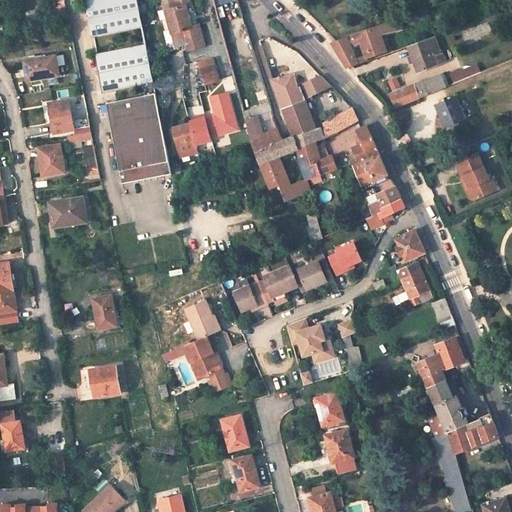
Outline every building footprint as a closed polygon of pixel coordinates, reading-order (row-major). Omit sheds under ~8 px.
[(87,0),(94,33),(142,24),(137,0),(87,0)] [(165,8),(171,32),(181,30),(185,45),(188,43),(186,36),(185,29),(198,25),(197,21),(189,23),(186,13),(183,3),(175,5),(165,8)] [(337,41),(332,42),(340,55),(348,67),(358,63),(350,46),(364,41),(366,47),(363,49),(366,57),(387,49),(380,34),(396,30),(392,19),(376,25),(377,26),(337,41)] [(198,25),(185,29),(186,36),(188,43),(203,40),(201,32),(198,25)] [(434,36),(408,45),(418,71),(444,61),(440,52),(434,36)] [(203,40),(188,43),(185,45),(187,52),(205,47),(203,40)] [(146,44),(97,54),(104,90),(153,80),(146,44)] [(29,60),(25,60),(28,77),(45,74),(46,77),(60,75),(57,55),(46,57),(29,60)] [(201,76),(217,72),(215,65),(213,57),(198,62),(201,76)] [(454,80),(482,73),(480,65),(452,72),(454,80)] [(291,75),(272,79),(277,91),(279,97),(283,106),(307,97),(306,95),(303,96),(300,86),(294,88),(291,75)] [(396,109),(446,88),(441,75),(415,86),(415,85),(391,95),(396,109)] [(322,76),(306,83),(311,96),(332,86),(322,76)] [(106,102),(123,183),(172,173),(155,92),(106,102)] [(211,136),(238,129),(227,93),(219,95),(211,97),(216,115),(206,118),(211,136)] [(307,97),(283,106),(293,135),(309,129),(314,128),(307,104),(312,101),(311,96),(307,97)] [(456,96),(437,104),(446,125),(465,117),(456,96)] [(69,100),(49,103),(55,132),(90,126),(88,116),(73,119),(69,100)] [(266,102),(256,110),(259,114),(263,111),(268,118),(274,113),(266,102)] [(352,106),(326,121),(329,129),(332,135),(339,131),(339,130),(358,119),(352,107),(352,106)] [(257,114),(245,119),(248,131),(261,126),(257,114)] [(190,123),(196,144),(212,139),(211,136),(206,118),(205,117),(197,119),(189,121),(190,123)] [(172,128),(180,155),(197,150),(196,144),(190,123),(172,128)] [(367,124),(356,129),(362,143),(352,148),(357,161),(379,152),(372,137),(373,137),(367,124)] [(282,139),(255,151),(260,163),(276,156),(297,148),(313,142),(332,135),(329,129),(325,130),(322,125),(314,128),(309,129),(293,135),(282,139)] [(261,126),(248,131),(250,140),(263,134),(261,126)] [(263,134),(250,140),(251,142),(255,151),(282,139),(277,128),(263,134)] [(313,142),(297,148),(308,179),(337,168),(332,156),(329,157),(318,161),(314,146),(313,142)] [(324,142),(314,146),(318,161),(329,157),(324,142)] [(440,142),(423,149),(429,163),(446,156),(440,142)] [(60,145),(39,148),(41,157),(39,157),(43,177),(65,172),(60,145)] [(465,175),(469,185),(467,186),(473,198),(490,191),(485,179),(489,177),(478,152),(457,161),(462,176),(465,175)] [(380,155),(366,160),(374,180),(388,174),(383,161),(380,155)] [(276,156),(260,163),(270,189),(280,185),(286,200),(307,192),(311,190),(308,179),(307,179),(307,178),(291,184),(284,169),(281,170),(276,156)] [(353,165),(361,185),(372,181),(374,180),(366,160),(353,165)] [(0,173),(0,224),(9,223),(0,173)] [(496,188),(491,176),(489,177),(485,179),(490,191),(496,188)] [(372,181),(361,185),(363,190),(373,185),(372,181)] [(395,184),(366,198),(373,215),(379,213),(384,211),(383,207),(401,198),(395,184)] [(83,197),(50,203),(54,227),(87,222),(83,197)] [(401,198),(383,207),(384,211),(379,213),(381,217),(405,207),(404,204),(401,198)] [(307,216),(313,239),(324,236),(318,213),(307,216)] [(397,238),(405,258),(406,261),(425,252),(420,240),(415,230),(397,238)] [(354,243),(337,250),(338,255),(330,258),(337,276),(347,271),(345,267),(353,264),(362,260),(354,243)] [(319,262),(299,270),(308,290),(317,286),(327,282),(327,284),(335,280),(327,260),(319,263),(319,262)] [(433,298),(417,261),(398,269),(408,293),(411,298),(414,306),(433,298)] [(9,262),(0,263),(0,312),(0,313),(17,310),(9,262)] [(291,266),(259,280),(261,284),(267,300),(273,297),(285,293),(287,292),(292,290),(299,286),(294,273),(291,266)] [(299,270),(294,273),(299,286),(302,292),(308,290),(299,270)] [(384,279),(374,283),(377,291),(387,287),(384,279)] [(251,284),(235,291),(242,310),(251,306),(258,303),(260,307),(264,305),(269,303),(267,300),(261,284),(252,287),(251,284)] [(275,302),(287,298),(285,293),(273,297),(275,302)] [(408,293),(400,296),(403,301),(411,298),(408,293)] [(112,294),(95,298),(99,316),(96,316),(98,330),(118,326),(112,294)] [(432,302),(438,318),(451,313),(445,297),(432,302)] [(206,300),(187,308),(200,339),(207,336),(218,332),(211,316),(213,315),(206,300)] [(17,310),(0,313),(2,322),(19,319),(17,310)] [(438,318),(442,327),(455,322),(451,313),(438,318)] [(213,315),(211,316),(218,332),(222,330),(219,322),(216,314),(213,315)] [(305,318),(287,325),(292,344),(299,342),(302,356),(311,353),(322,351),(322,353),(332,351),(328,338),(324,339),(319,340),(316,326),(308,329),(305,318)] [(340,325),(344,337),(350,335),(357,332),(353,320),(340,325)] [(320,325),(316,326),(319,340),(324,339),(320,325)] [(350,335),(344,337),(347,349),(353,347),(350,335)] [(200,339),(186,345),(189,351),(200,378),(208,375),(221,370),(224,375),(211,381),(215,390),(232,383),(220,354),(218,355),(217,351),(214,352),(207,336),(200,339)] [(459,336),(436,345),(439,353),(418,363),(428,387),(429,387),(446,380),(442,370),(458,364),(460,369),(471,365),(459,336)] [(189,351),(186,345),(163,355),(166,361),(189,351)] [(314,363),(333,357),(332,351),(322,353),(322,351),(311,353),(314,363)] [(0,401),(15,399),(13,384),(4,385),(2,368),(4,367),(3,354),(0,354),(0,401)] [(116,365),(90,370),(94,396),(121,392),(116,365)] [(224,375),(221,370),(208,375),(211,381),(224,375)] [(308,373),(300,375),(302,381),(310,379),(308,373)] [(446,380),(429,387),(446,432),(432,437),(447,478),(444,479),(456,511),(459,511),(471,508),(456,456),(449,431),(466,424),(468,423),(466,417),(467,417),(468,414),(466,408),(462,407),(452,384),(449,385),(447,379),(446,380)] [(184,392),(176,396),(180,405),(188,401),(184,392)] [(338,392),(318,397),(321,406),(319,406),(321,415),(324,425),(345,420),(338,392)] [(0,424),(2,424),(5,441),(6,451),(11,450),(12,455),(21,453),(21,449),(24,448),(23,442),(19,421),(15,422),(13,410),(0,411),(0,424)] [(466,424),(449,431),(456,456),(460,455),(458,451),(499,435),(495,425),(491,414),(480,418),(482,425),(469,431),(466,424)] [(239,416),(222,420),(230,451),(249,446),(247,439),(246,433),(243,433),(239,416)] [(347,429),(326,434),(329,445),(331,454),(332,453),(335,461),(355,456),(347,429)] [(2,441),(3,456),(12,455),(11,450),(6,451),(5,441),(2,441)] [(29,452),(26,442),(23,442),(24,448),(21,449),(21,453),(29,452)] [(49,464),(51,474),(65,472),(63,455),(56,456),(57,463),(49,464)] [(252,455),(233,460),(241,491),(257,487),(253,470),(255,469),(253,462),(252,455)] [(111,487),(83,511),(115,511),(125,503),(111,487)] [(336,511),(331,492),(311,497),(314,506),(313,506),(314,511),(336,511)] [(184,511),(180,495),(159,499),(161,507),(161,511),(184,511)] [(511,511),(511,506),(509,497),(485,504),(487,511),(511,511)] [(0,511),(26,511),(26,506),(26,503),(21,503),(17,506),(11,506),(11,504),(7,504),(3,507),(0,506),(0,511)] [(57,511),(58,503),(53,503),(49,506),(42,506),(42,511),(57,511)]
